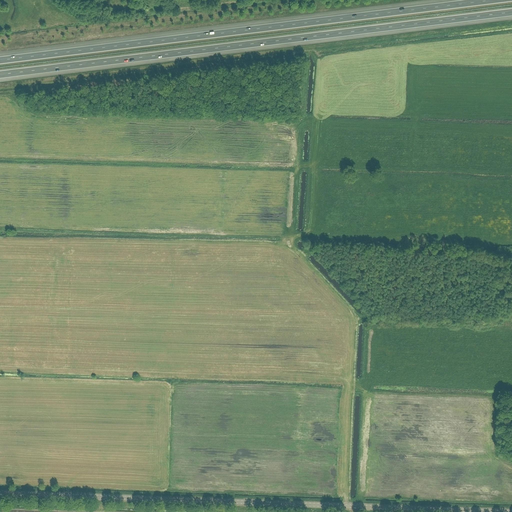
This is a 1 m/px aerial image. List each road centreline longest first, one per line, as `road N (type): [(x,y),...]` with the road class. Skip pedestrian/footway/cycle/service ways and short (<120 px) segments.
road 1 (motorway): [(0,74),(511,12)]
road 2 (motorway): [(493,0),(0,60)]
road 3 (tertiary): [(0,492),(490,511)]
